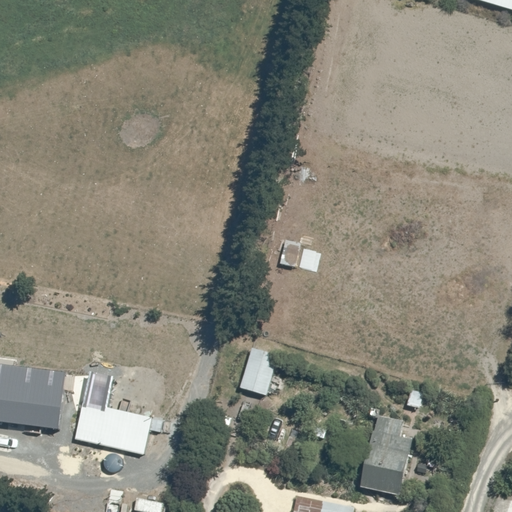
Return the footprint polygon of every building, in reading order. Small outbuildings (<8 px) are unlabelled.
[(511,0),(470,0),(511,12),(511,0)] [(275,362),(248,355),(239,390),(266,397),(275,362)] [(425,395),(410,391),(406,407),(421,411),(425,395)] [(151,419),(83,404),(75,440),(143,455),(151,419)] [(403,420),(375,414),(359,489),(399,498),(411,441),(399,439),(403,420)] [(10,434),(0,432),(0,450),(8,452),(10,434)] [(353,511),(354,503),(296,495),(293,511),(353,511)] [(164,511),(166,500),(135,496),(133,511),(164,511)] [(511,511),(511,500),(494,497),(491,511),(511,511)]
